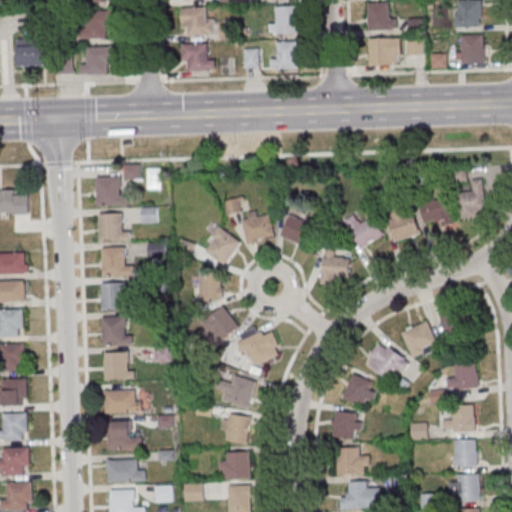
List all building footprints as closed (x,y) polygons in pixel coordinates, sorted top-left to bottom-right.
[(458,0),(482,0),(483,19),(480,19),(480,27),(456,28),(455,14),(459,14),(458,0)] [(391,3),(369,3),(369,31),(398,31),(398,19),(391,19),(391,3)] [(299,7),(276,7),(276,35),(299,35),(299,7)] [(207,8),(181,9),(181,28),(188,28),(188,36),(207,35),(207,34),(214,33),(214,25),(207,25),(207,8)] [(86,12),(112,11),(112,28),(106,28),(107,39),(87,39),(87,38),(80,38),(80,29),(87,29),(86,12)] [(423,31),(422,20),(410,21),(410,32),(423,31)] [(234,38),(234,26),(222,26),(222,39),(234,38)] [(486,63),(486,35),(463,35),(463,63),(486,63)] [(370,39),(370,66),(402,66),(402,39),(370,39)] [(19,66),(49,66),(49,40),(19,40),(19,66)] [(272,58),(272,70),(299,70),(299,42),(277,42),(277,58),(272,58)] [(207,44),(181,45),(182,64),(189,64),(189,72),(208,71),(208,70),(215,69),(214,61),(208,61),(207,44)] [(87,48),(112,47),(113,63),(107,64),(107,74),(88,75),(88,74),(80,74),(80,65),(87,65),(87,48)] [(246,67),(260,67),(260,50),(246,50),(246,67)] [(126,165),(126,179),(142,179),(142,165),(126,165)] [(97,178),(121,178),(121,197),(129,196),(129,206),(98,207),(97,178)] [(458,194),(461,219),(488,216),(484,181),(473,182),(474,193),(458,194)] [(0,213),(30,214),(30,190),(0,190),(0,213)] [(448,199),(421,205),(426,226),(452,221),(448,199)] [(409,206),(387,218),(401,243),(423,230),(409,206)] [(141,209),(158,208),(158,222),(141,223),(141,209)] [(259,216),(259,213),(246,213),(246,239),(273,239),(274,216),(259,216)] [(316,223),(291,213),(281,236),(307,246),(316,223)] [(99,215),(123,214),(123,232),(131,232),(131,241),(100,242),(99,215)] [(360,249),(386,237),(376,217),(360,225),(355,216),(346,221),(360,249)] [(226,265),(243,242),(222,227),(205,250),(226,265)] [(148,243),(165,242),(166,256),(149,257),(148,243)] [(102,249),(125,248),(126,266),(134,266),(134,275),(103,276),(102,249)] [(338,249),(326,248),(322,280),(350,284),(353,259),(337,257),(338,249)] [(0,253),(0,272),(29,273),(29,253),(0,253)] [(200,274),(200,301),(224,301),(224,274),(200,274)] [(148,278),(165,277),(165,291),(148,292),(148,278)] [(27,281),(0,280),(0,302),(27,302),(27,281)] [(102,283),(125,283),(126,301),(134,300),(134,310),(103,311),(102,283)] [(457,306),(440,313),(450,335),(467,327),(457,306)] [(219,344),(241,327),(225,307),(203,324),(219,344)] [(0,309),(23,309),(24,329),(19,330),(19,337),(0,338),(0,309)] [(101,319),(125,318),(126,336),(133,336),(134,345),(102,346),(101,319)] [(402,332),(415,357),(440,344),(428,319),(402,332)] [(252,367),(283,355),(273,330),(242,342),(252,367)] [(367,359),(392,383),(410,363),(385,340),(367,359)] [(1,345),(25,344),(26,364),(21,364),(21,372),(2,373),(1,370),(0,370),(0,361),(1,361),(1,345)] [(155,347),(172,346),(173,360),(155,361),(155,347)] [(104,354),(128,353),(128,371),(136,370),(136,380),(105,381),(104,354)] [(449,390),(480,388),(478,361),(455,362),(456,378),(448,378),(449,390)] [(378,383),(355,374),(345,398),(367,407),(378,383)] [(233,383),(221,381),(219,402),(253,406),(256,379),(234,376),(233,383)] [(2,380),(27,379),(27,399),(22,399),(22,407),(3,407),(3,405),(0,405),(0,396),(2,396),(2,380)] [(105,392),(135,391),(136,403),(142,402),(142,412),(106,413),(105,392)] [(434,391),(432,400),(441,402),(442,393),(434,391)] [(453,405),(454,420),(444,420),(444,433),(477,432),(476,405),(453,405)] [(360,430),(362,413),(336,410),(333,436),(357,439),(358,430),(360,430)] [(230,431),(229,440),(249,443),(253,417),(225,412),(222,430),(230,431)] [(3,414),(27,413),(28,433),(23,433),(23,441),(4,442),(4,439),(0,439),(0,430),(3,430),(3,414)] [(158,416),(174,415),(175,428),(158,428),(158,416)] [(107,423),(131,422),(132,439),(142,438),(142,448),(109,450),(107,423)] [(428,438),(428,424),(415,424),(415,438),(428,438)] [(455,441),(476,440),(478,467),(456,468),(455,441)] [(2,448),(30,447),(30,466),(23,467),(24,476),(2,476),(2,469),(0,469),(0,460),(3,460),(2,448)] [(337,448),(338,476),(365,475),(365,465),(370,465),(369,457),(360,457),(360,448),(337,448)] [(158,451),(175,450),(175,462),(158,463),(158,451)] [(252,478),(252,452),(222,452),(222,478),(252,478)] [(108,461),(138,460),(139,471),(145,471),(145,481),(109,482),(108,461)] [(457,476),(479,475),(480,501),(459,502),(457,476)] [(342,493),(342,508),(381,508),(381,488),(371,488),(371,481),(351,481),(351,493),(342,493)] [(7,483),(34,482),(34,501),(28,501),(28,510),(6,511),(6,504),(0,504),(0,495),(7,494),(7,483)] [(187,485),(204,484),(204,498),(187,499),(187,485)] [(156,487),(172,486),(173,498),(156,499),(156,487)] [(229,511),(228,488),(250,487),(250,511),(229,511)] [(111,489),(110,511),(147,511),(148,507),(136,507),(136,489),(111,489)]
